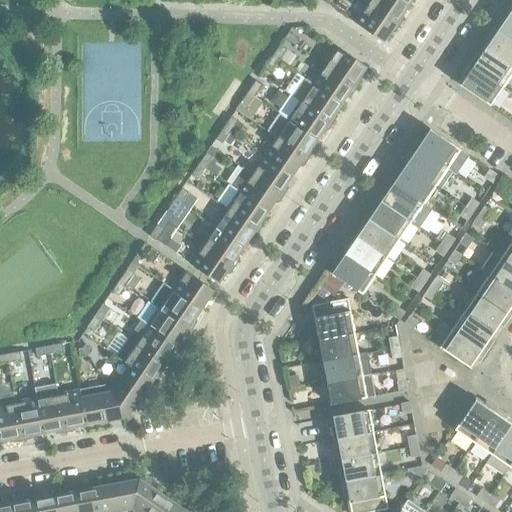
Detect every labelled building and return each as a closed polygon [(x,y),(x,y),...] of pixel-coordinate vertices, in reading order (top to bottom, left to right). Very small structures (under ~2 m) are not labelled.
[(409,6),(400,0),(369,0),(367,4),(400,26),(405,19),(404,16),(403,15),(409,6)] [(400,26),(367,4),(354,22),(384,42),(391,33),(392,33),(395,33),(400,26)] [(511,14),(510,13),(505,20),(502,18),(494,29),(511,40),(511,14)] [(486,49),(511,67),(511,40),(494,29),(487,40),(490,42),(486,49)] [(301,40),(289,32),(285,39),(296,46),(301,40)] [(272,56),(279,61),(287,50),(280,45),(272,56)] [(325,66),(357,88),(362,81),(362,78),(361,77),(367,67),(338,47),(325,66)] [(511,75),(511,67),(486,49),(481,56),(478,54),(470,65),(504,88),(511,75)] [(279,61),(272,56),(265,68),(271,72),(279,61)] [(504,88),(470,65),(463,76),(466,78),(461,86),(491,106),(504,88)] [(325,66),(313,84),(342,104),(349,95),(350,96),(353,95),(357,88),(325,66)] [(342,104),(313,84),(306,79),(294,97),(300,101),(333,124),(338,117),(337,114),(336,113),(342,104)] [(248,92),(255,97),(263,85),(256,81),(248,92)] [(255,97),(248,92),(240,103),(247,108),(255,97)] [(333,124),(300,101),(288,119),(318,140),(324,130),(326,131),(328,131),(333,124)] [(318,140),(288,119),(280,114),(268,131),(276,137),(309,159),(314,152),(313,150),(312,149),(318,140)] [(224,128),(230,132),(238,121),(231,116),(224,128)] [(230,132),(224,128),(216,139),(223,144),(230,132)] [(415,146),(448,169),(457,174),(469,156),(431,129),(425,137),(422,135),(415,146)] [(276,137),(264,155),(293,175),(300,166),(301,167),(304,167),(309,159),(276,137)] [(448,169),(415,146),(407,157),(411,159),(406,166),(436,187),(448,169)] [(200,163),(207,167),(213,172),(221,160),(215,156),(214,157),(207,152),(200,163)] [(293,175),(264,155),(251,173),(284,196),(289,189),(288,186),(287,185),(293,175)] [(198,180),(206,168),(199,164),(191,175),(198,180)] [(436,187),(406,166),(401,173),(398,170),(390,181),(424,204),(436,187)] [(498,176),(490,170),(485,177),(493,183),(498,176)] [(284,196),(251,173),(239,191),(269,211),(275,202),(277,203),(279,203),(284,196)] [(507,192),(511,184),(503,179),(498,186),(507,192)] [(386,195),(381,202),(412,222),(420,228),(432,210),(424,204),(390,181),(383,192),(386,195)] [(175,199),(182,204),(189,193),(183,188),(175,199)] [(269,211),(239,191),(227,209),(260,231),(265,224),(264,221),(263,220),(269,211)] [(474,212),(479,203),(472,198),(466,207),(474,212)] [(182,204),(175,199),(167,211),(174,215),(182,204)] [(412,222),(381,202),(377,208),(373,206),(366,217),(400,240),(412,222)] [(468,221),(474,212),(466,207),(460,216),(468,221)] [(492,212),(484,207),(478,215),(486,221),(492,212)] [(227,209),(215,227),(245,247),(251,238),(252,239),(255,238),(260,231),(227,209)] [(480,229),(486,221),(478,215),(472,224),(480,229)] [(362,230),(357,237),(388,258),(400,240),(366,217),(359,228),(362,230)] [(165,229),(158,224),(150,236),(157,241),(165,229)] [(245,247),(215,227),(203,245),(235,267),(240,260),(240,257),(238,256),(245,247)] [(171,234),(165,229),(158,239),(165,243),(171,234)] [(442,243),(447,234),(442,230),(436,239),(442,243)] [(449,248),(455,239),(447,234),(442,243),(449,248)] [(349,242),(342,253),(375,276),(388,258),(357,237),(352,244),(349,242)] [(460,242),(454,251),(462,256),(468,248),(460,242)] [(511,242),(502,258),(511,264),(511,242)] [(152,248),(145,243),(137,255),(144,259),(152,248)] [(443,256),(449,248),(442,243),(436,251),(443,256)] [(235,267),(203,245),(190,263),(220,284),(227,274),(228,275),(231,274),(235,267)] [(462,256),(454,251),(448,260),(456,265),(462,256)] [(375,276),(342,253),(334,264),(338,266),(332,274),(363,294),(375,276)] [(511,264),(502,258),(490,275),(511,290),(511,264)] [(128,268),(120,280),(127,284),(135,273),(128,268)] [(423,269),(417,278),(425,283),(431,275),(423,269)] [(185,271),(172,289),(202,310),(208,301),(209,301),(212,301),(218,293),(185,271)] [(441,277),(449,283),(452,277),(444,272),(441,277)] [(322,288),(335,296),(343,282),(331,274),(322,288)] [(128,284),(135,289),(141,280),(134,275),(128,284)] [(511,290),(490,275),(477,293),(511,316),(511,315),(511,290)] [(419,292),(425,283),(417,278),(411,287),(419,292)] [(443,283),(436,278),(430,287),(437,292),(443,283)] [(127,284),(120,280),(112,291),(119,296),(127,284)] [(202,310),(172,289),(164,283),(152,302),(160,307),(193,330),(198,322),(197,320),(196,319),(202,310)] [(431,301),(437,292),(430,287),(424,295),(431,301)] [(511,316),(477,293),(465,311),(496,332),(500,325),(504,327),(511,316)] [(315,341),(356,333),(349,299),(313,305),(317,327),(313,328),(315,341)] [(110,309),(103,304),(96,316),(102,320),(110,309)] [(400,320),(405,312),(396,306),(391,314),(400,320)] [(193,330),(160,307),(148,325),(178,345),(184,336),(185,337),(188,337),(193,330)] [(496,332),(465,311),(453,329),(487,352),(494,341),(491,339),(496,332)] [(396,326),(400,320),(391,314),(387,320),(388,327),(396,326)] [(95,332),(102,320),(96,316),(88,327),(95,332)] [(419,322),(410,316),(405,323),(414,329),(419,322)] [(148,325),(136,343),(168,365),(173,358),(173,355),(171,354),(178,345),(148,325)] [(487,352),(453,329),(440,348),(471,368),(476,361),(479,363),(487,352)] [(356,333),(315,341),(318,354),(322,353),(323,361),(360,355),(356,333)] [(391,349),(400,347),(398,336),(389,338),(391,349)] [(168,365),(136,343),(129,338),(116,357),(130,366),(153,381),(160,372),(161,373),(164,372),(168,365)] [(83,348),(89,356),(93,349),(86,344),(83,348)] [(45,347),(47,355),(56,353),(55,345),(45,347)] [(47,355),(45,347),(36,349),(37,357),(47,355)] [(402,357),(400,347),(391,349),(393,359),(402,357)] [(89,356),(83,348),(79,349),(80,357),(89,356)] [(22,360),(20,352),(7,354),(8,362),(22,360)] [(368,353),(360,355),(323,361),(325,370),(321,370),(323,383),(372,374),(368,353)] [(0,363),(8,362),(7,354),(0,355),(0,363)] [(153,381),(130,366),(112,392),(129,417),(153,381)] [(376,396),(372,374),(323,383),(326,397),(330,396),(331,405),(376,396)] [(300,391),(298,379),(287,381),(289,393),(300,391)] [(408,390),(406,380),(397,382),(399,392),(408,390)] [(65,433),(58,394),(56,384),(35,388),(37,398),(43,433),(54,431),(55,433),(57,434),(65,433)] [(107,385),(79,390),(86,425),(129,417),(112,392),(107,385)] [(79,390),(58,394),(65,433),(74,431),(76,429),(75,427),(86,425),(79,390)] [(23,441),(15,402),(13,392),(0,394),(0,437),(1,441),(12,439),(12,441),(15,442),(23,441)] [(37,398),(15,402),(23,441),(32,439),(33,437),(33,435),(43,433),(37,398)] [(474,443),(497,409),(486,401),(484,405),(476,399),(455,430),(474,443)] [(411,402),(401,404),(403,414),(412,412),(411,402)] [(497,409),(474,443),(492,455),(511,425),(511,423),(506,420),(508,416),(497,409)] [(334,440),(374,432),(370,410),(334,417),(335,426),(331,427),(334,440)] [(511,425),(492,455),(510,467),(511,464),(511,425)] [(374,432),(334,440),(336,453),(340,452),(342,460),(378,453),(374,432)] [(410,447),(419,445),(417,435),(408,437),(410,447)] [(421,456),(419,445),(410,447),(412,457),(421,456)] [(378,453),(342,460),(343,468),(339,469),(342,482),(382,474),(378,453)] [(450,478),(455,470),(446,464),(441,472),(450,478)] [(422,479),(428,470),(423,467),(408,470),(422,479)] [(435,475),(428,470),(422,479),(430,484),(435,475)] [(459,484),(464,476),(455,470),(450,478),(459,484)] [(382,474),(342,482),(344,495),(348,494),(351,511),(374,511),(389,509),(382,474)] [(468,490),(473,483),(464,476),(459,484),(468,490)] [(133,511),(140,479),(97,487),(102,511),(133,511)] [(140,479),(133,511),(170,511),(176,504),(140,479)] [(84,486),(76,488),(80,511),(102,511),(97,487),(87,489),(87,488),(84,486)] [(80,511),(76,488),(68,489),(66,492),(66,493),(55,495),(58,511),(80,511)] [(459,503),(464,495),(456,489),(450,497),(459,503)] [(486,502),(491,495),(482,489),(477,497),(486,502)] [(58,511),(55,495),(44,497),(44,496),(42,494),(33,496),(36,511),(58,511)] [(468,509),(473,501),(464,495),(459,503),(468,509)] [(499,501),(491,495),(486,502),(494,508),(499,501)] [(23,501),(13,503),(14,511),(36,511),(33,496),(25,497),(23,500),(23,501)] [(426,511),(408,499),(399,511),(426,511)] [(0,502),(0,511),(14,511),(13,503),(2,505),(1,504),(0,502)]
